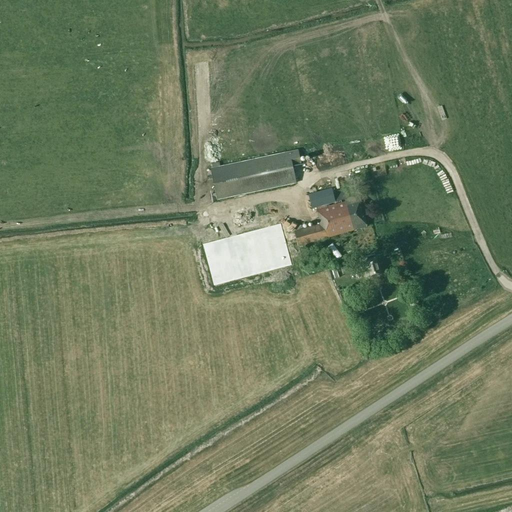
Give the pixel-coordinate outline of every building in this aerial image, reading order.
[(291,166),(300,164),(297,151),(210,170),(217,200),(295,183),(291,166)] [(338,191),(332,192),(331,189),(317,193),(315,187),(306,189),(311,209),(316,208),(319,219),(316,219),(318,225),(294,232),(298,247),(366,228),(357,197),(344,200),(345,202),(341,203),(338,191)] [(253,203),(242,204),(243,213),(254,212),(253,203)] [(157,241),(158,258),(176,258),(175,240),(157,241)] [(185,254),(198,253),(197,244),(184,245),(185,254)] [(341,256),(332,244),(328,247),(337,260),(341,256)] [(365,279),(380,275),(375,259),(361,263),(365,279)] [(347,265),(347,262),(337,265),(338,268),(341,267),(342,272),(350,270),(348,265),(347,265)] [(350,296),(343,299),(347,306),(353,304),(350,296)]
